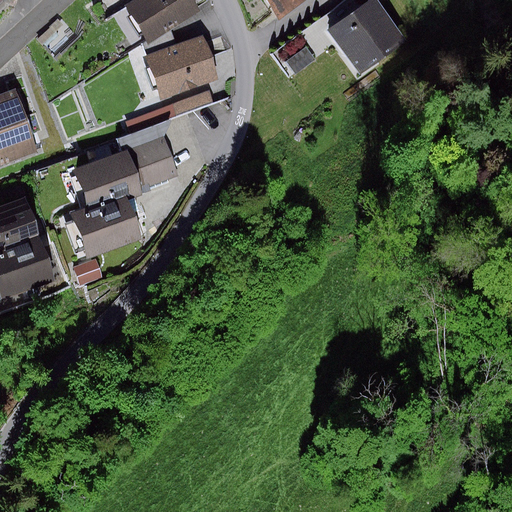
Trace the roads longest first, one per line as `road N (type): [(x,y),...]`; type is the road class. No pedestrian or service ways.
road 1 (residential): [(232,0),(252,62),(249,123),(209,203),(149,268)]
road 2 (residential): [(0,484),(68,359),(149,268)]
